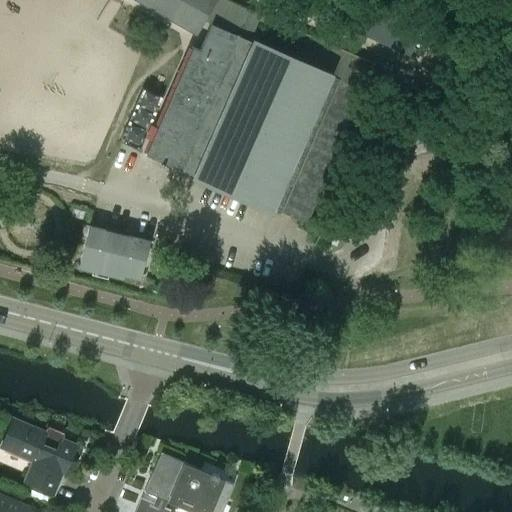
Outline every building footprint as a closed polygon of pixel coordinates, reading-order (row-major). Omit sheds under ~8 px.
[(222,0),(144,0),(195,29),(202,18),(210,23),(199,49),(191,46),(156,125),(154,131),(151,139),(144,153),(174,166),(195,176),(199,177),(226,189),(237,194),(268,207),(269,206),(276,209),(297,219),(303,221),(305,222),(352,114),(370,72),(374,63),(291,27),(287,25),(286,28),(225,1),(222,0)] [(356,0),(348,21),(411,48),(422,23),(369,0),(356,0)] [(317,218),(315,224),(327,229),(329,224),(317,218)] [(86,224),(77,261),(137,276),(146,239),(128,235),(127,236),(102,230),(102,228),(86,224)] [(44,433),(45,431),(12,417),(0,444),(0,445),(33,460),(24,481),(52,493),(53,492),(51,490),(59,471),(64,473),(76,444),(60,438),(59,439),(44,433)] [(220,511),(224,503),(237,474),(203,460),(199,468),(160,451),(143,490),(144,491),(194,511),(220,511)] [(220,511),(194,511),(144,491),(141,498),(169,510),(167,511),(226,511),(229,506),(224,503),(220,511)] [(26,511),(29,505),(0,492),(0,511),(26,511)] [(167,511),(169,510),(141,498),(140,497),(133,511),(167,511)]
